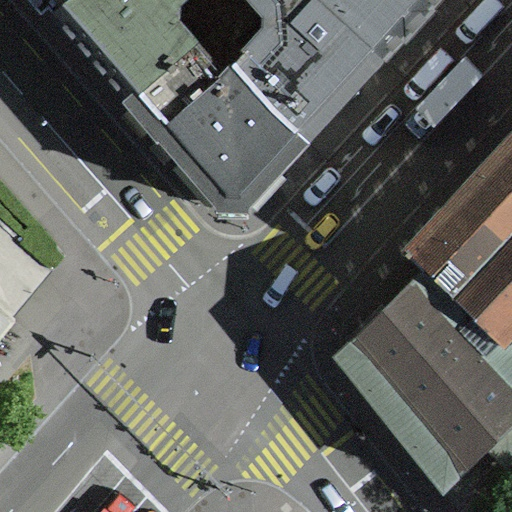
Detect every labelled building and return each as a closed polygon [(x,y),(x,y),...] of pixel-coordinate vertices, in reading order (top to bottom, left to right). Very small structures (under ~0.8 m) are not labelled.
[(21,0),(36,17),(44,11),(49,18),(69,0),(21,0)] [(69,0),(49,18),(71,43),(118,97),(116,98),(121,105),(189,46),(171,25),(173,7),(180,0),(69,0)] [(230,68),(303,144),(322,122),(377,63),(313,0),(245,0),(262,19),(261,34),(230,68)] [(395,44),(435,0),(313,0),(377,63),(395,44)] [(189,46),(121,105),(146,132),(215,209),(215,215),(241,215),(242,209),(270,179),(303,144),(230,68),(218,80),(189,46)] [(511,133),(425,228),(399,256),(420,275),(497,344),(511,328),(511,133)] [(0,333),(12,320),(0,308),(0,333)]
